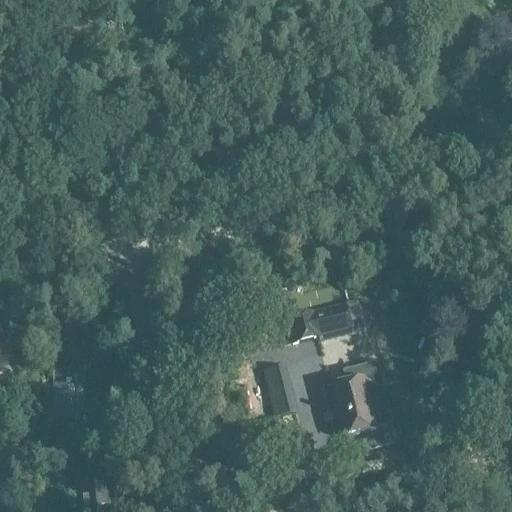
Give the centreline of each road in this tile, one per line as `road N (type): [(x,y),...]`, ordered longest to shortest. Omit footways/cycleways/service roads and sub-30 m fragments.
road 1 (track): [(121,273),(330,215),(511,190)]
road 2 (unclassified): [(209,511),(195,451),(121,273),(80,198)]
road 3 (unclassified): [(80,198),(21,78),(11,0)]
